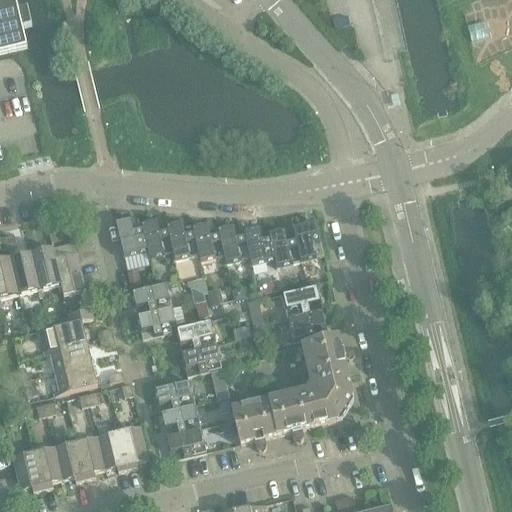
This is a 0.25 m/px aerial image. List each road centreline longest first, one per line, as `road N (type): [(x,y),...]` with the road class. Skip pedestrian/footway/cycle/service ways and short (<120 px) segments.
road 1 (residential): [(399,453),(343,218),(345,184)]
road 2 (residential): [(102,184),(290,195),(345,184)]
road 3 (residential): [(169,499),(399,453)]
road 4 (residential): [(345,184),(462,153),(511,115)]
